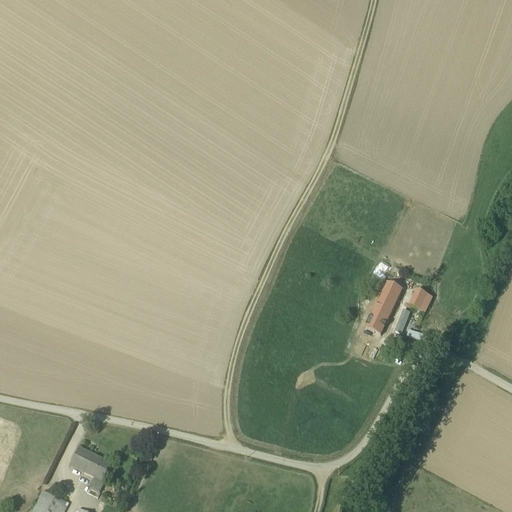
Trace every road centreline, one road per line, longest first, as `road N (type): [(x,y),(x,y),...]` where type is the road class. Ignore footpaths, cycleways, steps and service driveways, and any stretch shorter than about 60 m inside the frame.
road 1 (unclassified): [(0,398),(322,470),(358,452),(417,358),(442,356),(511,394)]
road 2 (track): [(231,449),(225,393),(242,328),(331,141),(373,0)]
